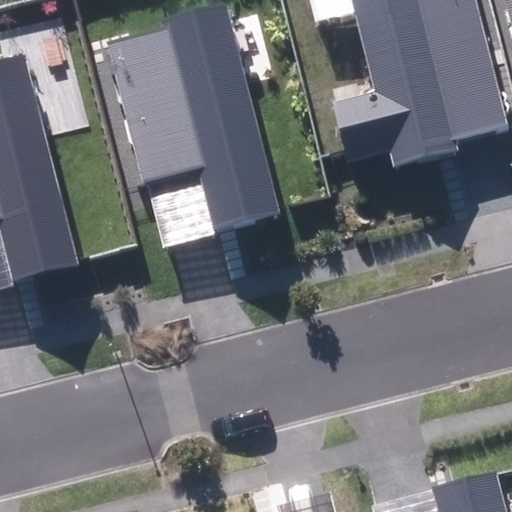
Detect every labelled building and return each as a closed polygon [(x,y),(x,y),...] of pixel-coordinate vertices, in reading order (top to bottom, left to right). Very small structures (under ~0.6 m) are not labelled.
[(390,152),(394,166),(459,149),(455,136),(481,129),(507,122),(475,0),(352,0),(375,92),(334,102),(345,151),(347,161),(390,152)] [(199,169),(213,226),(278,209),(226,4),(162,20),(164,27),(107,41),(143,183),(147,182),(199,169)] [(0,219),(14,278),(77,263),(24,55),(0,61),(0,219)] [(213,226),(199,169),(147,182),(163,247),(191,240),(215,233),(213,226)] [(14,278),(0,219),(0,289),(16,286),(14,278)] [(504,511),(495,473),(434,489),(439,511),(504,511)] [(372,511),(439,511),(434,489),(407,495),(371,504),(372,511)] [(279,511),(335,511),(331,493),(308,498),(278,505),(279,511)]
